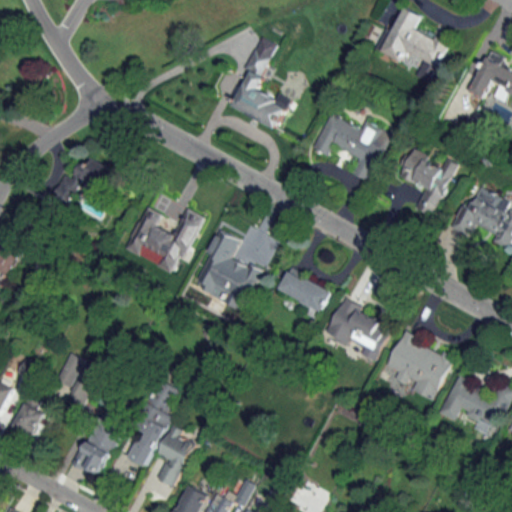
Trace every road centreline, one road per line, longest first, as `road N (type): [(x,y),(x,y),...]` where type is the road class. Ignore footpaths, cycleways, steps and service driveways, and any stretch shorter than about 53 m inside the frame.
road 1 (residential): [(511,326),(129,116),(99,111)]
road 2 (residential): [(0,187),(51,135),(99,111)]
